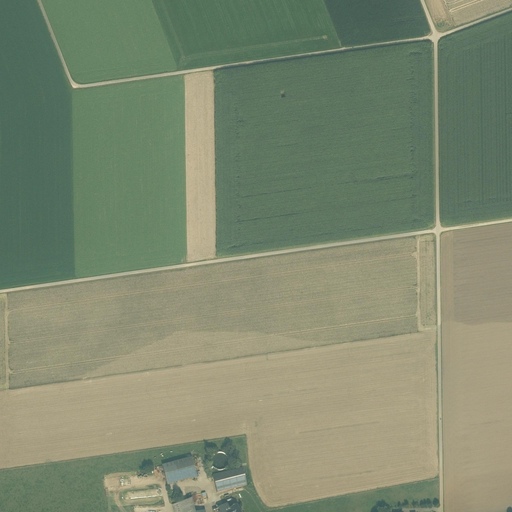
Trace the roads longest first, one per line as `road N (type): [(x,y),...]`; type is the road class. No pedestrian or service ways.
road 1 (track): [(0,291),(511,219)]
road 2 (track): [(435,36),(440,511)]
road 3 (unclassified): [(435,36),(72,87),(38,0)]
